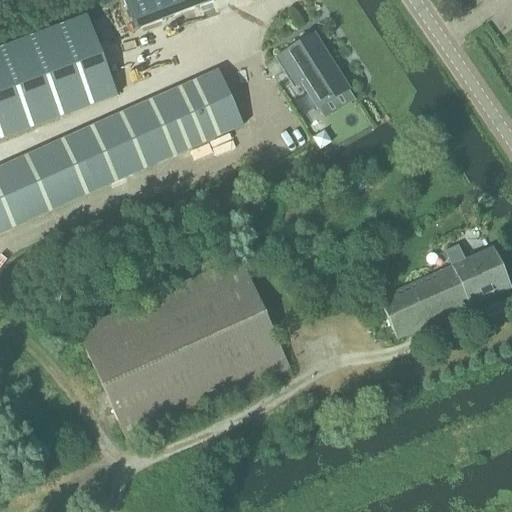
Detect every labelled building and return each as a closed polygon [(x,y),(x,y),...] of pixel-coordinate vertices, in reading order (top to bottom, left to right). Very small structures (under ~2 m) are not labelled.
[(91,16),(0,49),(0,141),(121,96),(91,16)] [(313,37),(283,56),(289,66),(282,71),(293,89),(301,84),(317,110),(347,91),(313,37)] [(242,128),(218,74),(72,138),(95,192),(242,128)] [(72,138),(0,168),(0,233),(95,192),(72,138)] [(445,253),(452,268),(469,309),(507,292),(489,251),(464,263),(457,247),(445,253)] [(237,260),(116,314),(74,333),(124,445),(206,409),(287,372),(237,260)] [(469,309),(452,268),(378,301),(397,342),(469,309)]
